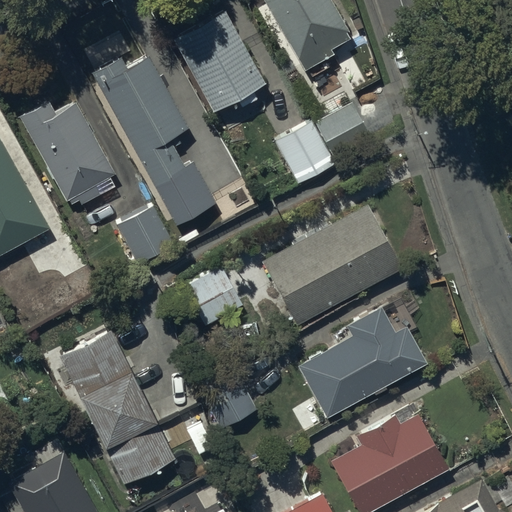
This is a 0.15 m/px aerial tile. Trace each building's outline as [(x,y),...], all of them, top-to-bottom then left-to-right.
[(221,0),(218,0),(170,26),(210,100),(234,87),(238,95),(252,88),(248,79),(261,72),(221,0)] [(332,0),(266,0),(301,60),(330,43),(328,38),(348,26),(332,0)] [(92,60),(88,62),(173,215),(212,194),(190,155),(193,153),(184,136),(177,139),(170,126),(185,118),(144,45),(131,52),(119,30),(85,48),(92,60)] [(45,92),(16,108),(63,192),(67,190),(70,196),(77,192),(80,196),(98,186),(93,177),(113,166),(72,93),(52,105),(45,92)] [(350,96),(313,116),(333,153),(370,133),(350,96)] [(333,153),(313,116),(273,137),(294,175),(333,153)] [(0,144),(0,253),(45,229),(0,144)] [(365,195),(260,254),(295,317),(400,258),(365,195)] [(151,198),(115,217),(136,255),(171,235),(151,198)] [(218,259),(181,279),(203,319),(240,299),(218,259)] [(350,327),(295,356),(324,408),(424,353),(403,315),(392,322),(378,297),(343,316),(350,327)] [(108,322),(57,347),(120,474),(171,449),(108,322)] [(236,362),(200,382),(220,419),(257,399),(236,362)] [(359,436),(328,451),(360,507),(445,459),(414,405),(397,415),(392,406),(354,428),(359,436)] [(99,511),(61,443),(6,473),(27,511),(227,511),(220,499),(205,507),(197,493),(163,511),(99,511)] [(505,511),(504,509),(497,506),(480,477),(418,511),(505,511)] [(333,511),(322,491),(282,511),(333,511)]
